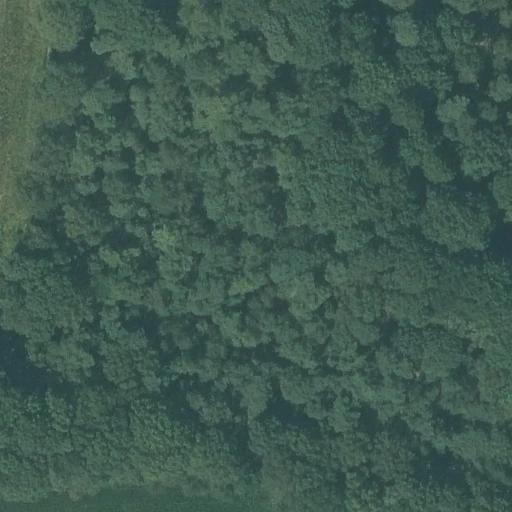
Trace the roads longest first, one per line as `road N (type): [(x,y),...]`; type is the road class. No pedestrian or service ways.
road 1 (track): [(511,488),(0,366)]
road 2 (unclassified): [(511,349),(315,0)]
